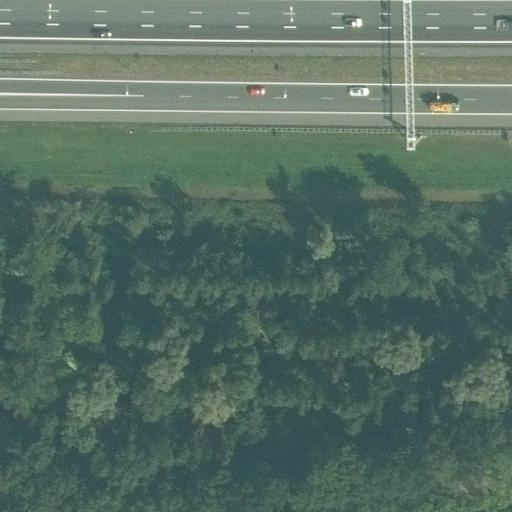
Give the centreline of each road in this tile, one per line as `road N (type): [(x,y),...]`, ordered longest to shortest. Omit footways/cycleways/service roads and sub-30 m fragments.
road 1 (motorway): [(0,16),(511,20)]
road 2 (motorway): [(144,96),(511,100)]
road 3 (motorway): [(0,90),(144,96)]
road 4 (motorway): [(0,97),(144,96)]
